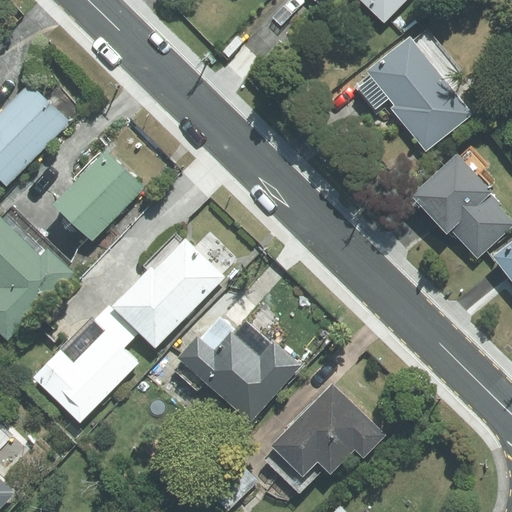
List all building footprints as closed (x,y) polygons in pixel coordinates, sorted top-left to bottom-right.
[(368,0),(390,21),(410,0),(368,0)] [(428,145),(431,150),(479,113),(417,34),(374,67),(377,71),(396,96),(401,102),(397,106),(406,117),(428,145)] [(396,96),(377,71),(361,84),(381,108),(389,102),(396,96)] [(0,118),(0,117),(0,169),(13,182),(74,122),(53,100),(35,83),(0,118)] [(151,186),(113,149),(62,201),(99,238),(127,210),(151,186)] [(464,152),(419,192),(434,210),(454,231),(457,228),(465,237),(482,256),(511,229),(511,214),(503,205),(505,203),(496,193),(498,190),(464,152)] [(4,211),(0,215),(0,281),(5,287),(0,291),(0,326),(12,338),(79,272),(54,247),(47,254),(4,211)] [(161,268),(158,264),(119,303),(161,346),(231,277),(208,254),(194,240),(192,238),(185,244),(161,268)] [(511,243),(499,253),(507,265),(511,270),(511,243)] [(129,346),(142,333),(114,305),(99,320),(109,330),(96,343),(80,359),(67,346),(39,375),(85,420),(144,361),(129,346)] [(220,349),(236,331),(238,328),(231,322),(224,315),(205,336),(220,349)] [(99,320),(97,317),(83,330),(96,343),(109,330),(99,320)] [(96,343),(83,330),(67,346),(80,359),(96,343)] [(204,335),(186,354),(257,419),(306,366),(302,362),(280,342),(277,344),(265,357),(236,331),(220,349),(205,336),(204,335)] [(159,385),(150,376),(137,389),(146,398),(159,385)] [(344,389),(337,382),(278,442),(311,474),(325,460),(338,472),(361,448),(369,456),(391,434),(344,389)] [(0,437),(4,434),(0,429),(0,511),(21,492),(0,471),(0,437)] [(335,511),(356,511),(346,502),(335,511)]
